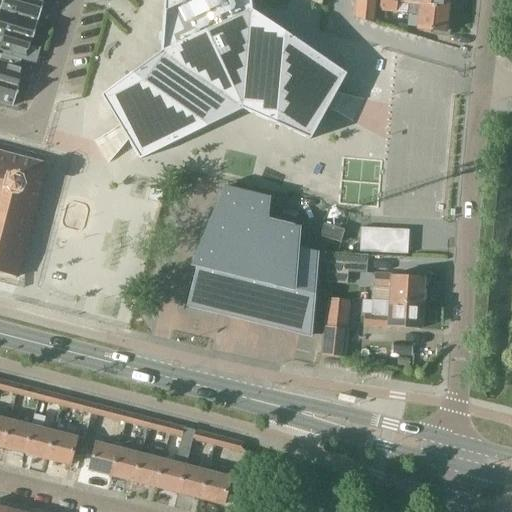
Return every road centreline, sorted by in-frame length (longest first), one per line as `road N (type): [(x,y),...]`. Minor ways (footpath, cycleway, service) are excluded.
road 1 (residential): [(454,440),(482,72)]
road 2 (tertiary): [(286,411),(0,335)]
road 3 (tertiary): [(286,411),(454,464)]
road 4 (tertiary): [(454,440),(317,409),(286,411)]
road 5 (residential): [(72,0),(33,131),(0,123)]
